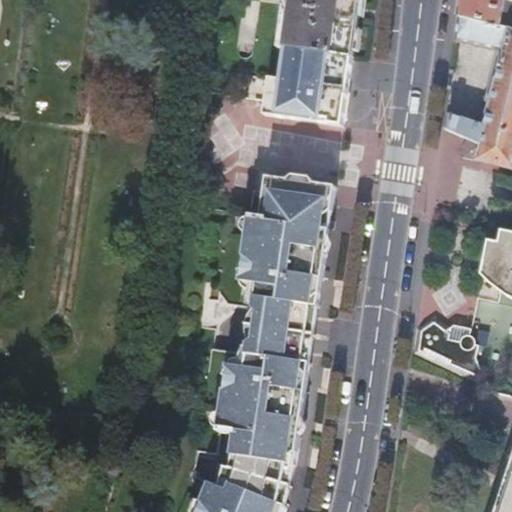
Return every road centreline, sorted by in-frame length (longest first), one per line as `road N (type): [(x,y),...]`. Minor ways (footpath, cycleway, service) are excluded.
road 1 (secondary): [(399,171),(348,511)]
road 2 (secondary): [(422,0),(399,171)]
